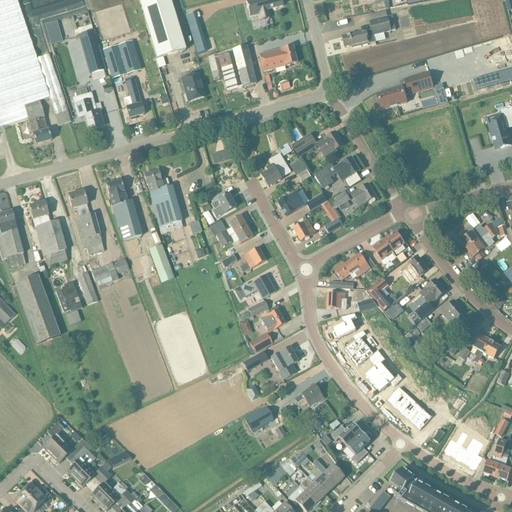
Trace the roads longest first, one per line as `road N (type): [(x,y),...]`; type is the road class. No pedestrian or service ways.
road 1 (unclassified): [(0,183),(323,92)]
road 2 (residential): [(401,443),(316,340),(306,271)]
road 3 (residential): [(511,331),(450,274),(406,215)]
road 4 (residential): [(406,215),(323,92)]
road 5 (residential): [(0,491),(32,458),(87,511)]
